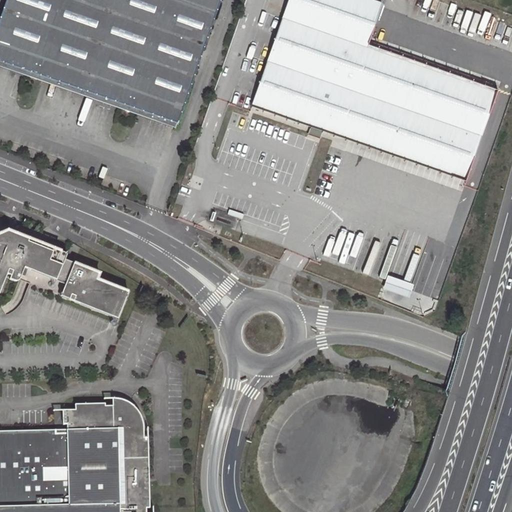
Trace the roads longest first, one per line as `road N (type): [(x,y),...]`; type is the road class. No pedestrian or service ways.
road 1 (trunk): [(511,218),(418,511)]
road 2 (tertiary): [(247,303),(167,239),(38,197)]
road 3 (tertiary): [(38,197),(183,276),(231,323)]
road 4 (trunk): [(511,293),(448,511)]
road 5 (tertiary): [(511,371),(399,326),(294,313)]
road 6 (tertiary): [(298,347),(373,341),(511,395)]
road 7 (trunk): [(235,355),(213,454),(215,511)]
road 8 (trunk): [(235,511),(227,491),(230,451),(248,394),(265,370)]
